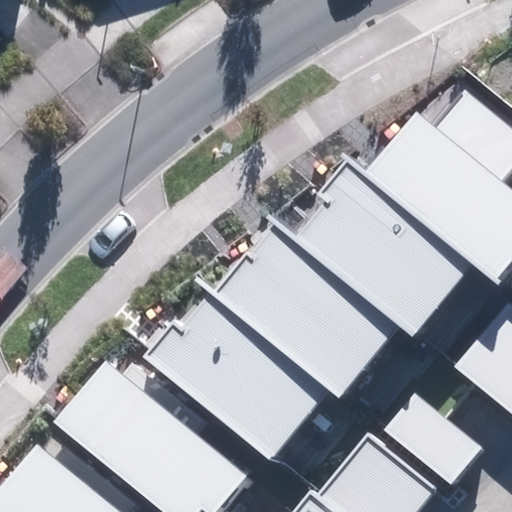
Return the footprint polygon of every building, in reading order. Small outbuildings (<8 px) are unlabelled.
[(142,354),(267,457),(325,388),(339,399),(400,326),(413,337),(474,263),(496,281),(511,262),(511,192),(501,183),(511,170),(511,124),(469,90),(436,129),(417,114),(368,174),(348,157),(320,191),(330,199),(296,240),(273,221),(213,294),(207,289),(176,326),(170,321),(142,354)] [(454,368),(511,415),(511,306),(508,303),(454,368)] [(53,422),(167,511),(195,511),(200,506),(207,511),(220,511),(253,471),(200,430),(207,420),(133,362),(122,375),(103,359),(53,422)] [(385,429),(451,483),(479,449),(414,395),(385,429)] [(287,511),(416,511),(434,491),(368,437),(320,494),(310,485),(287,511)] [(0,511),(127,511),(135,503),(53,438),(43,450),(35,444),(0,487),(0,511)]
